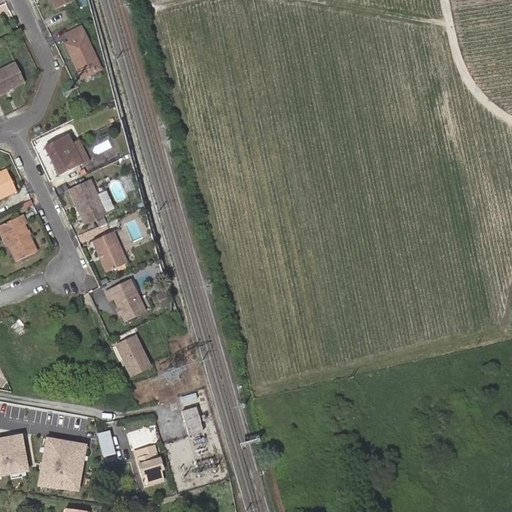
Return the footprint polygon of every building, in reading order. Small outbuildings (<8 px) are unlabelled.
[(72,2),(71,0),(48,0),(53,11),(72,2)] [(64,46),(71,62),(74,61),(81,77),(98,69),(81,29),(65,35),(69,43),(64,46)] [(74,61),(71,62),(78,78),(81,77),(74,61)] [(0,93),(8,90),(23,83),(14,64),(0,71),(0,93)] [(81,167),(72,145),(68,137),(45,148),(58,177),(81,167)] [(80,142),(72,145),(81,167),(89,163),(80,142)] [(0,196),(13,190),(4,171),(0,172),(0,196)] [(68,191),(84,225),(104,215),(88,181),(68,191)] [(0,224),(0,231),(6,244),(14,262),(33,253),(20,226),(23,225),(19,216),(0,224)] [(103,260),(101,261),(107,274),(126,265),(111,233),(92,242),(98,255),(100,254),(103,260)] [(115,299),(120,310),(122,314),(126,322),(144,313),(129,282),(104,294),(108,302),(115,299)] [(133,337),(114,346),(119,357),(128,377),(147,367),(133,337)] [(114,346),(110,348),(115,359),(119,357),(114,346)] [(182,409),(198,403),(194,392),(178,398),(182,409)] [(188,436),(201,433),(195,409),(181,412),(188,436)] [(116,454),(110,431),(98,434),(103,457),(116,454)] [(79,436),(79,456),(97,456),(97,440),(93,439),(93,437),(79,436)] [(160,445),(133,453),(141,478),(145,476),(148,486),(163,482),(160,471),(162,471),(159,458),(163,457),(160,445)] [(24,482),(50,486),(55,449),(38,447),(35,465),(26,465),(24,482)]
